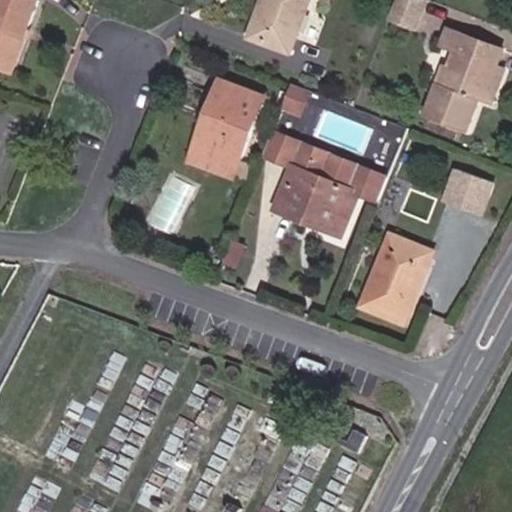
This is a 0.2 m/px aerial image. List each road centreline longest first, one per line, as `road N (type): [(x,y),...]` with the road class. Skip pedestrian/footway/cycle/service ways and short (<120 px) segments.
road 1 (unknown): [(428,456),(226,365),(143,347),(96,383),(39,511)]
road 2 (residential): [(68,249),(462,390)]
road 3 (residential): [(68,249),(131,111),(125,53)]
road 4 (secondary): [(462,390),(400,511)]
